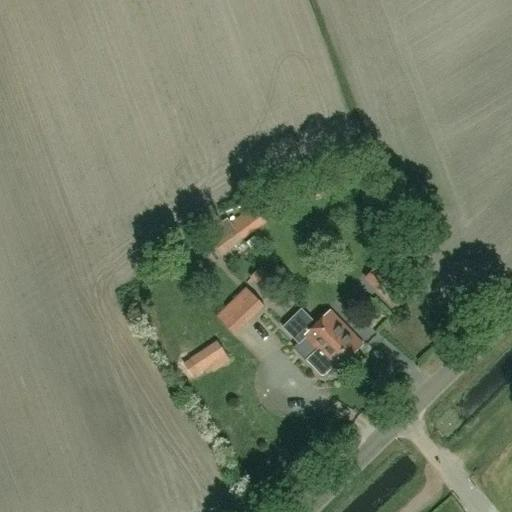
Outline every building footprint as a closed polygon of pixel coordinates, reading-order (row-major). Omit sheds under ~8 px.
[(325,191),(327,197),(340,191),(337,185),(325,191)] [(233,223),(231,225),(241,239),(260,224),(249,210),(239,218),(235,212),(228,217),(233,223)] [(223,254),(241,239),(231,225),(211,239),(223,254)] [(411,293),(392,273),(377,288),(396,308),(411,293)] [(246,289),(216,318),(233,336),(264,307),(246,289)] [(315,323),(329,337),(337,345),(336,347),(350,360),(363,347),(328,311),(315,323)] [(335,374),(350,360),(336,347),(337,345),(329,337),(315,323),(314,325),(302,312),(283,330),(299,347),(303,342),(315,354),(306,363),(321,378),(325,378),(332,371),(335,374)]
